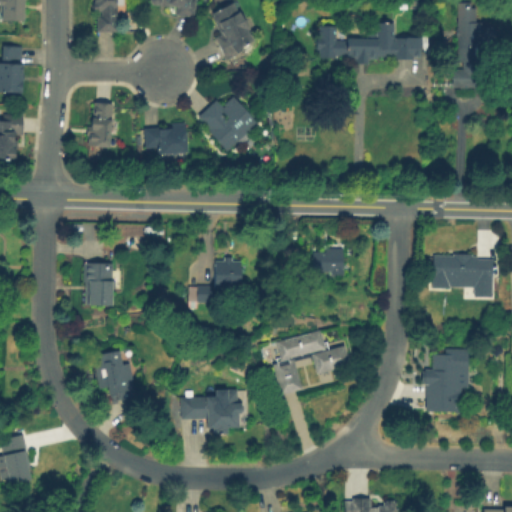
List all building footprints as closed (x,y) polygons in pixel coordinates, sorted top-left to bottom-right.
[(1,22),(2,6),(0,6),(0,0),(23,0),(23,23),(1,22)] [(114,0),(114,30),(96,30),(96,13),(100,14),(100,10),(92,10),(92,1),(93,1),(93,0),(114,0)] [(194,0),(192,16),(174,13),(176,5),(169,4),(169,6),(152,3),(149,0),(194,0)] [(232,1),(252,39),(241,45),(243,49),(225,58),(214,36),(220,33),(215,24),(216,23),(215,20),(214,21),(211,16),(212,15),(210,12),(232,1)] [(469,1),(469,6),(474,6),(474,21),(481,21),(480,25),(492,25),(492,38),(480,38),(481,48),(485,48),(485,57),(480,57),(480,60),(474,60),(474,70),(476,70),(476,86),(469,86),(468,88),(458,88),(458,86),(449,86),(449,68),(461,68),(461,60),(455,60),(455,35),(454,35),(454,27),(456,27),(455,1),(469,1)] [(390,23),(392,36),(402,35),(418,36),(420,58),(401,59),(391,56),(377,56),(377,60),(368,59),(367,64),(353,64),(353,58),(344,59),(343,56),(333,56),(333,57),(316,58),(315,50),(313,42),(316,32),(316,25),(334,26),(335,39),(344,39),(344,38),(374,37),(373,23),(390,23)] [(20,45),(19,63),(21,63),(20,91),(0,90),(0,62),(1,44),(20,45)] [(232,95),(256,121),(226,150),(206,128),(207,127),(197,115),(215,99),(222,106),(224,104),(223,103),(232,95)] [(111,102),(107,145),(87,143),(88,135),(85,135),(87,123),(91,123),(93,101),(111,102)] [(0,119),(9,120),(9,110),(19,111),(18,133),(14,133),(12,161),(0,160),(0,119)] [(184,121),(186,151),(157,153),(156,145),(145,146),(143,127),(157,126),(157,128),(172,127),(171,122),(184,121)] [(341,248),(341,275),(329,275),(329,272),(311,271),(312,251),(325,251),(325,248),(341,248)] [(491,280),(463,279),(463,287),(451,287),(451,279),(431,279),(432,255),(452,256),(452,254),(471,254),(471,256),(477,256),(477,259),(491,259),(491,280)] [(239,261),(239,289),(234,289),(233,293),(222,293),(222,287),(213,287),(214,260),(224,260),(224,257),(232,257),(232,261),(239,261)] [(110,262),(109,304),(84,304),(85,281),(81,281),(81,262),(110,262)] [(299,262),(299,279),(287,279),(287,262),(299,262)] [(210,285),(209,301),(196,301),(197,285),(210,285)] [(275,343),(318,333),(322,350),(343,345),(348,367),(316,375),(312,356),(293,361),(300,392),(281,396),(274,367),(281,366),(275,343)] [(502,350),(495,356),(490,351),(497,345),(502,350)] [(91,355),(128,348),(129,355),(125,356),(133,396),(117,399),(115,392),(108,393),(106,386),(97,388),(91,355)] [(456,372),(456,412),(426,411),(426,370),(431,370),(431,353),(458,354),(458,357),(467,357),(467,369),(459,369),(459,372),(456,372)] [(179,397),(214,396),(214,389),(234,389),(235,402),(238,402),(241,405),(241,409),(239,412),(237,412),(238,426),(227,426),(227,433),(211,434),(211,427),(206,427),(206,419),(180,420),(179,397)] [(0,449),(0,438),(22,434),(29,467),(26,468),(29,479),(8,484),(7,477),(0,477),(0,454),(1,454),(0,449)] [(343,511),(343,501),(352,501),(352,498),(370,498),(370,507),(376,507),(376,505),(383,505),(383,500),(396,500),(396,511),(343,511)]
